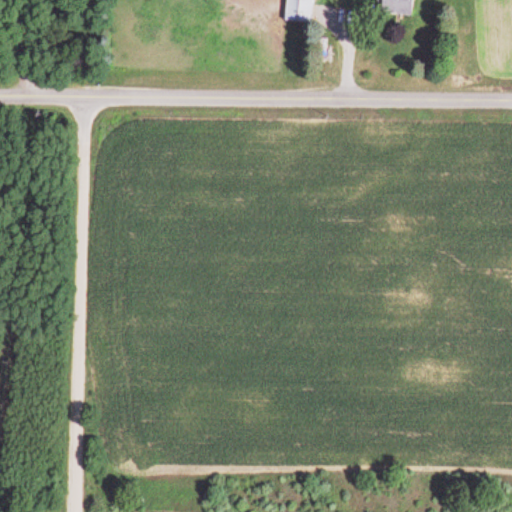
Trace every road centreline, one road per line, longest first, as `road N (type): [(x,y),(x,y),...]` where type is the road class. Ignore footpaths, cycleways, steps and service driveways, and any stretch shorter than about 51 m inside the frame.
road 1 (residential): [(511,101),(0,96)]
road 2 (residential): [(70,511),(81,97)]
